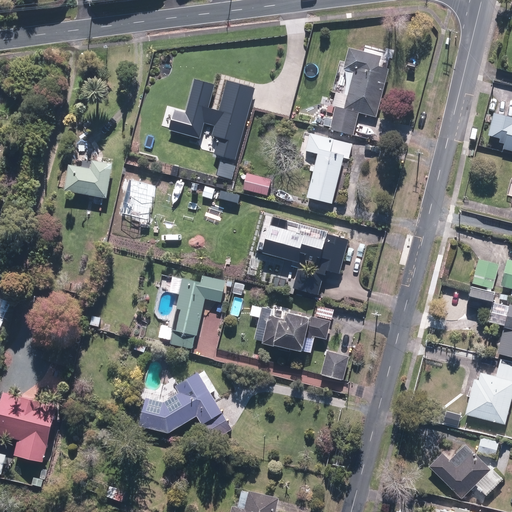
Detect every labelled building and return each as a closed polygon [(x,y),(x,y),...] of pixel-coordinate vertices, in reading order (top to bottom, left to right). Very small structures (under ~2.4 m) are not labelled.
[(331,130),(355,136),(361,114),(378,118),(393,60),(352,49),(346,71),(355,73),(346,110),(338,108),(331,130)] [(175,108),(170,128),(201,137),(205,122),(214,124),(212,132),(219,134),(215,151),(236,156),(254,88),(228,81),(221,109),(210,106),(216,83),(197,78),(188,111),(175,108)] [(505,151),(511,152),(511,117),(495,113),(490,137),(502,139),(501,143),(507,144),(505,151)] [(322,124),(331,126),(333,117),(324,115),(322,124)] [(470,140),(477,141),(479,130),(473,129),(470,140)] [(310,199),(334,205),(346,159),(350,160),(354,146),(312,135),(307,152),(320,155),(317,168),(314,167),(312,172),(316,173),(310,199)] [(17,165),(29,167),(31,155),(20,153),(17,165)] [(67,192),(109,199),(115,166),(95,162),(93,171),(72,167),(67,192)] [(245,190),(269,196),(273,181),(249,175),(245,190)] [(123,237),(136,239),(139,222),(126,220),(123,237)] [(295,289),(321,296),(326,276),(328,277),(330,272),(342,275),(351,241),(327,235),(326,238),(298,230),(289,260),(302,264),(295,289)] [(474,284),(494,290),(501,267),(481,260),(474,284)] [(511,261),(510,261),(503,287),(511,289),(511,261)] [(292,278),(278,274),(275,286),(289,290),(292,278)] [(173,345),(194,350),(197,336),(199,337),(207,299),(223,303),(228,282),(205,277),(204,284),(185,280),(174,329),(170,328),(167,340),(174,341),(173,345)] [(469,296),(495,303),(497,296),(471,289),(469,296)] [(0,332),(12,304),(0,298),(0,332)] [(317,317),(333,321),(336,310),(320,307),(317,317)] [(277,346),(306,354),(306,352),(312,354),(316,340),(315,340),(315,336),(328,340),(332,322),(314,318),(313,320),(274,310),(265,344),(277,348),(277,346)] [(103,315),(93,313),(91,326),(101,328),(103,315)] [(511,314),(501,355),(511,357),(511,314)] [(323,375),(344,381),(351,358),(329,352),(323,375)] [(469,416),(507,425),(511,406),(511,366),(502,364),(499,379),(484,375),(482,382),(477,381),(469,416)] [(201,425),(212,443),(234,430),(213,395),(218,391),(206,371),(177,388),(182,395),(167,404),(148,399),(141,426),(171,434),(199,417),(203,424),(201,425)] [(17,456),(46,463),(60,408),(8,394),(0,424),(0,435),(21,441),(17,456)] [(479,454),(496,459),(501,443),(484,438),(479,454)] [(431,467),(464,499),(492,471),(466,446),(452,462),(444,454),(431,467)] [(33,485),(43,488),(45,481),(35,478),(33,485)] [(87,490),(124,502),(127,493),(90,480),(87,490)] [(234,511),(278,511),(282,499),(252,492),(248,511),(236,508),(234,511)]
